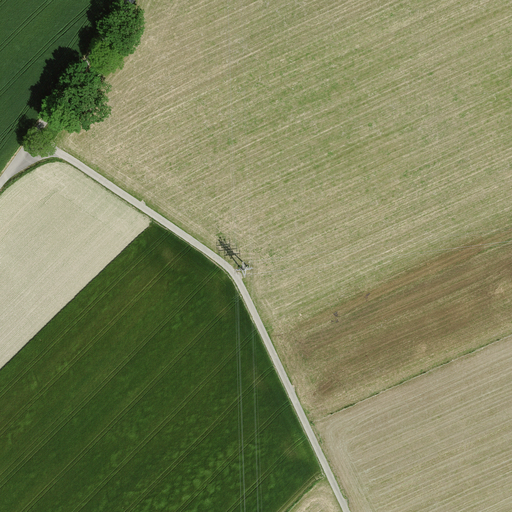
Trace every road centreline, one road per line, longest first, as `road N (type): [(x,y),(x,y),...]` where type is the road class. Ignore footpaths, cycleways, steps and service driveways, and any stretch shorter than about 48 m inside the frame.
road 1 (track): [(36,135),(232,271),(347,511)]
road 2 (unclassified): [(132,0),(0,183)]
